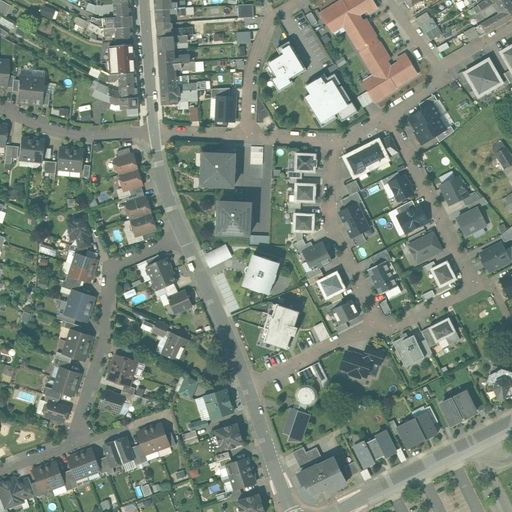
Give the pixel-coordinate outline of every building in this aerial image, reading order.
[(0,0),(0,12),(7,15),(12,4),(0,0)] [(154,0),(155,10),(185,8),(185,1),(176,1),(176,3),(171,4),(171,0),(154,0)] [(389,68),(385,62),(390,59),(379,42),(378,42),(375,37),(376,37),(366,19),(361,22),(357,16),(366,10),(368,13),(378,8),(372,0),(345,0),(344,1),(342,0),(320,14),(326,24),(327,24),(332,32),(344,25),(358,49),(359,48),(361,52),(360,52),(375,76),(363,83),(368,91),(367,92),(374,102),(397,88),(396,87),(417,74),(410,62),(411,62),(406,54),(396,59),(398,63),(389,68)] [(422,0),(412,6),(416,13),(426,7),(422,0)] [(486,0),(474,8),(477,13),(500,0),(486,0)] [(476,14),(475,15),(479,21),(497,10),(499,13),(511,4),(511,3),(509,0),(500,0),(477,13),(476,14)] [(131,3),(114,4),(102,5),(102,14),(109,13),(109,11),(111,11),(114,8),(114,17),(132,16),(131,3)] [(253,4),(238,5),(239,18),(254,17),(253,4)] [(511,4),(499,13),(499,14),(475,28),(474,28),(479,35),(480,37),(511,18),(511,4)] [(42,12),(52,16),(54,10),(44,6),(42,12)] [(185,8),(155,10),(156,22),(172,22),(172,14),(177,14),(177,16),(186,15),(185,10),(185,8)] [(317,22),(311,12),(306,15),(312,25),(317,22)] [(421,25),(431,19),(427,12),(416,19),(421,25)] [(0,22),(11,29),(14,23),(1,16),(0,17),(0,22)] [(132,16),(114,17),(115,24),(112,22),(110,22),(110,20),(103,21),(97,19),(98,27),(101,29),(104,29),(132,27),(132,16)] [(421,25),(420,25),(425,33),(426,33),(437,26),(432,18),(431,19),(421,25)] [(172,22),(156,22),(157,38),(187,36),(187,29),(178,29),(178,32),(173,32),(172,22)] [(97,27),(90,23),(88,29),(95,32),(97,27)] [(17,33),(20,27),(14,24),(11,30),(17,33)] [(431,40),(442,34),(442,33),(437,26),(426,33),(431,40)] [(133,38),(132,27),(104,29),(104,36),(111,36),(111,34),(113,34),(116,31),(116,39),(133,38)] [(474,27),(464,32),(469,40),(479,35),(474,28),(475,28),(474,27)] [(8,33),(0,28),(0,35),(5,38),(8,33)] [(252,31),(238,32),(238,43),(253,42),(252,31)] [(187,36),(157,38),(158,50),(174,49),(173,42),(179,41),(179,43),(188,43),(187,36)] [(280,55),(266,63),(275,76),(272,78),(276,84),(275,85),(279,92),(294,83),(291,79),(307,70),(289,41),(276,49),(280,55)] [(134,45),(109,46),(111,74),(136,72),(134,45)] [(511,45),(510,47),(510,46),(500,52),(510,70),(511,72),(511,45)] [(174,49),(158,50),(159,66),(189,63),(189,56),(180,56),(180,59),(175,60),(174,49)] [(489,59),(464,73),(469,81),(478,98),(503,83),(499,76),(489,59)] [(0,60),(0,86),(6,87),(7,76),(9,62),(0,60)] [(189,63),(159,66),(160,77),(176,76),(175,69),(181,69),(181,70),(190,70),(189,63)] [(108,74),(101,71),(99,79),(109,80),(108,74)] [(463,71),(458,74),(464,84),(469,81),(464,73),(463,71)] [(111,74),(108,74),(109,80),(109,82),(114,82),(114,81),(116,81),(119,78),(120,88),(136,86),(136,72),(111,74)] [(311,94),(304,98),(322,127),(337,118),(335,114),(337,113),(342,122),(358,112),(352,102),(349,104),(348,102),(351,100),(342,86),(339,87),(338,85),(341,83),(335,74),(327,78),(324,73),(316,78),(317,80),(314,82),(313,80),(305,85),(311,94)] [(510,84),(504,73),(499,76),(503,83),(505,86),(510,84)] [(32,78),(19,76),(19,80),(18,92),(17,102),(30,103),(32,78)] [(45,79),(32,78),(30,103),(43,105),(44,93),(45,79)] [(176,80),(160,81),(161,92),(191,90),(191,84),(182,85),(182,87),(177,87),(176,80)] [(109,88),(102,86),(100,92),(107,95),(109,95),(109,88)] [(136,86),(120,88),(120,94),(118,92),(115,91),(109,88),(109,95),(115,98),(137,97),(136,86)] [(212,89),(211,97),(217,98),(218,97),(229,97),(230,88),(212,89)] [(107,95),(100,92),(95,89),(92,95),(98,98),(110,102),(109,95),(107,95)] [(191,90),(161,92),(162,105),(178,104),(178,100),(188,99),(191,99),(191,101),(198,100),(197,90),(196,90),(191,90)] [(419,104),(422,109),(432,103),(433,104),(438,101),(434,95),(419,104)] [(137,97),(115,98),(115,104),(116,105),(119,104),(120,102),(121,110),(127,109),(138,108),(138,97),(137,97)] [(218,97),(217,98),(216,121),(234,122),(236,98),(229,97),(218,97)] [(178,109),(188,109),(188,99),(178,100),(178,104),(178,109)] [(408,118),(416,130),(439,117),(440,116),(433,104),(432,103),(422,109),(408,118)] [(87,112),(81,113),(82,121),(89,119),(87,112)] [(444,126),(439,117),(416,130),(414,131),(422,144),(436,136),(446,130),(446,129),(444,126)] [(446,130),(436,136),(440,142),(454,131),(451,126),(446,129),(446,130)] [(398,153),(390,136),(380,141),(388,157),(398,153)] [(33,139),(21,138),(19,160),(31,161),(33,139)] [(45,140),(33,139),(31,161),(43,162),(45,140)] [(364,146),(373,166),(389,158),(388,157),(380,141),(379,139),(371,143),(370,141),(363,145),(364,146)] [(373,166),(364,146),(343,157),(354,178),(368,171),(367,169),(373,166)] [(72,149),(60,147),(58,169),(70,171),(72,149)] [(511,157),(505,147),(495,153),(505,169),(511,164),(511,157)] [(129,148),(117,152),(119,158),(131,155),(129,148)] [(84,150),(72,149),(70,171),(82,172),(84,150)] [(316,154),(296,153),(295,171),(295,172),(302,172),(315,173),(315,167),(316,167),(317,160),(316,160),(316,154)] [(119,158),(115,160),(116,163),(114,166),(115,170),(119,172),(119,175),(138,169),(133,154),(131,155),(119,158)] [(235,155),(206,154),(205,161),(202,161),(202,178),(204,178),(204,186),(208,186),(233,187),(235,155)] [(511,164),(505,169),(503,170),(511,184),(511,164)] [(138,169),(119,175),(120,178),(118,182),(120,185),(123,187),(124,190),(129,189),(141,185),(142,185),(138,169)] [(398,172),(382,180),(385,185),(389,183),(401,177),(398,172)] [(401,177),(389,183),(398,201),(413,194),(404,176),(401,177)] [(468,195),(458,176),(440,185),(450,205),(462,199),(468,196),(468,195)] [(356,180),(345,186),(350,195),(361,190),(356,180)] [(302,184),(296,184),(295,202),(301,202),(313,202),(315,202),(316,184),(302,184)] [(141,185),(129,189),(131,195),(143,192),(141,185)] [(131,195),(126,197),(128,203),(145,198),(143,192),(131,195)] [(475,192),(468,195),(468,196),(462,199),(465,206),(467,205),(481,199),(475,192)] [(511,193),(501,200),(509,214),(511,211),(511,193)] [(128,203),(126,203),(127,207),(125,211),(126,214),(130,216),(131,220),(151,214),(146,197),(145,198),(128,203)] [(481,199),(467,205),(471,212),(477,208),(488,203),(483,197),(481,199)] [(412,201),(396,209),(400,216),(416,208),(412,201)] [(251,204),(219,202),(218,211),(221,211),(221,218),(218,218),(218,219),(221,219),(221,226),(218,225),(217,234),(249,236),(251,204)] [(345,225),(363,216),(357,204),(339,213),(345,225)] [(400,216),(398,217),(406,233),(427,222),(419,206),(416,208),(400,216)] [(471,212),(457,218),(466,235),(486,225),(477,208),(471,212)] [(151,214),(131,220),(132,223),(130,227),(131,231),(135,232),(136,236),(142,234),(155,230),(156,230),(151,214)] [(300,214),(294,214),(293,232),(296,232),(303,232),(314,232),(314,214),(300,214)] [(351,238),(369,229),(363,216),(345,225),(351,238)] [(81,218),(68,221),(69,229),(69,230),(67,233),(74,237),(75,238),(76,238),(77,242),(89,239),(88,235),(89,235),(86,221),(81,218)] [(511,238),(511,226),(501,236),(504,243),(511,238)] [(155,230),(142,234),(144,240),(157,236),(155,230)] [(433,233),(416,241),(418,244),(410,248),(416,260),(424,256),(425,259),(442,251),(433,233)] [(89,239),(77,242),(79,247),(88,250),(87,246),(90,246),(89,239)] [(298,242),(292,245),(295,250),(298,248),(306,245),(303,239),(302,240),(298,242)] [(306,245),(298,248),(301,254),(303,253),(314,247),(311,242),(306,245)] [(307,261),(324,253),(322,251),(326,249),(325,247),(323,243),(314,247),(303,253),(306,258),(307,261)] [(501,243),(481,253),(490,271),(510,261),(501,243)] [(79,247),(71,245),(68,251),(77,254),(86,257),(88,250),(79,247)] [(225,246),(215,251),(220,262),(231,256),(225,246)] [(375,266),(367,270),(380,295),(398,286),(386,263),(392,260),(386,249),(370,257),(375,266)] [(215,251),(205,256),(210,266),(220,262),(215,251)] [(324,253),(307,261),(312,270),(312,271),(319,267),(331,261),(329,255),(328,253),(324,255),(324,253)] [(86,257),(77,254),(73,265),(93,271),(96,260),(86,257)] [(272,259),(262,256),(262,257),(253,254),(249,266),(248,266),(247,267),(246,267),(246,268),(245,269),(245,270),(245,271),(246,272),(247,273),(242,286),(251,288),(251,289),(261,292),(269,295),(273,283),(274,283),(277,275),(276,274),(280,263),(271,260),(272,259)] [(159,255),(146,261),(148,266),(161,260),(159,255)] [(148,266),(147,267),(152,279),(172,270),(166,258),(161,260),(148,266)] [(434,261),(423,267),(426,272),(431,269),(436,267),(434,261)] [(436,267),(431,269),(440,287),(456,279),(447,261),(436,267)] [(93,271),(73,265),(70,275),(70,276),(83,280),(89,282),(93,271)] [(319,267),(312,271),(312,270),(305,274),(308,279),(322,272),(319,267)] [(172,270),(152,279),(157,291),(164,288),(174,283),(177,282),(172,270)] [(308,279),(308,280),(311,285),(317,282),(317,281),(324,278),(322,272),(308,279)] [(324,278),(317,281),(317,282),(326,299),(330,298),(341,292),(346,290),(337,272),(324,278)] [(511,273),(500,280),(509,297),(511,295),(511,273)] [(83,280),(70,276),(70,275),(67,275),(65,281),(81,286),(83,280)] [(81,286),(65,281),(64,280),(61,286),(73,290),(79,292),(81,286)] [(174,283),(164,288),(166,293),(176,289),(174,283)] [(176,289),(166,293),(169,299),(179,294),(176,289)] [(79,292),(73,290),(72,296),(70,297),(68,302),(90,309),(94,297),(79,292)] [(432,290),(422,295),(424,301),(435,295),(432,290)] [(169,299),(168,299),(174,313),(192,306),(186,291),(179,294),(169,299)] [(341,292),(330,298),(333,303),(343,298),(341,292)] [(341,299),(325,307),(328,312),(332,310),(344,304),(341,299)] [(386,299),(379,303),(385,314),(392,310),(386,299)] [(344,304),(332,310),(333,312),(339,325),(346,322),(355,318),(359,315),(351,300),(344,304)] [(90,309),(68,302),(66,307),(67,309),(66,315),(65,315),(76,318),(86,322),(90,309)] [(301,311),(276,303),(272,315),(269,314),(264,328),(268,330),(264,341),(287,349),(292,335),(295,337),(298,327),(295,327),(301,311)] [(28,321),(31,313),(23,311),(21,319),(28,321)] [(76,318),(65,315),(66,315),(59,312),(57,318),(66,321),(74,324),(76,318)] [(455,326),(450,315),(443,319),(444,320),(449,318),(453,326),(455,326)] [(430,327),(429,328),(436,343),(438,342),(445,338),(456,333),(453,326),(449,318),(444,320),(437,324),(430,327)] [(169,325),(157,320),(155,325),(167,331),(169,325)] [(74,324),(66,321),(64,327),(71,330),(71,329),(80,332),(81,326),(74,324)] [(330,336),(322,322),(314,327),(321,341),(330,336)] [(346,322),(339,325),(335,328),(338,333),(348,327),(346,322)] [(167,331),(155,325),(152,332),(164,338),(167,331)] [(436,343),(429,328),(421,331),(425,339),(429,347),(439,343),(438,342),(436,343)] [(80,332),(71,329),(71,330),(67,342),(88,348),(93,336),(80,332)] [(188,340),(172,333),(162,354),(179,361),(179,360),(182,362),(184,361),(186,356),(185,354),(183,353),(188,340)] [(456,333),(445,338),(449,345),(460,340),(456,333)] [(407,335),(393,342),(405,367),(413,363),(402,341),(408,338),(407,335)] [(408,338),(402,341),(413,363),(416,362),(416,361),(425,357),(418,343),(414,335),(408,338)] [(425,339),(418,343),(425,357),(432,353),(429,347),(425,339)] [(88,348),(67,342),(64,354),(63,354),(72,357),(85,361),(88,348)] [(372,348),(367,346),(363,358),(372,360),(372,361),(380,364),(384,352),(380,351),(372,348)] [(64,354),(57,352),(55,358),(70,363),(72,357),(63,354),(64,354)] [(142,357),(131,352),(128,358),(137,361),(137,362),(140,362),(142,357)] [(353,354),(346,352),(341,368),(351,371),(350,374),(360,378),(361,375),(366,377),(372,361),(372,360),(363,358),(361,357),(353,354)] [(128,358),(116,354),(112,367),(133,374),(137,362),(137,361),(128,358)] [(70,363),(55,358),(53,365),(61,368),(61,367),(68,370),(70,363)] [(327,378),(319,362),(312,366),(317,376),(320,382),(327,378)] [(492,365),(487,383),(484,389),(492,403),(501,406),(504,397),(507,399),(511,396),(511,371),(510,371),(502,369),(492,365)] [(303,383),(317,376),(312,366),(298,373),(303,383)] [(68,370),(61,367),(61,368),(57,378),(77,385),(81,374),(68,370)] [(133,374),(112,367),(108,379),(124,385),(129,386),(133,374)] [(198,381),(187,376),(180,393),(191,398),(198,381)] [(77,385),(57,378),(54,389),(62,392),(73,396),(77,385)] [(135,388),(129,386),(124,385),(122,390),(134,394),(135,388)] [(54,389),(45,386),(43,394),(46,395),(60,399),(62,392),(54,389)] [(298,410),(292,408),(284,433),(290,435),(288,441),(300,441),(310,414),(305,412),(307,405),(309,404),(310,404),(312,403),(313,401),(314,400),(315,399),(315,398),(315,397),(315,396),(315,395),(315,393),(314,392),(314,391),(312,389),(311,388),(309,387),(306,387),(304,387),(302,388),(301,388),(300,389),(299,390),(298,391),(298,392),(297,394),(297,396),(297,398),(298,399),(299,401),(300,403),(298,410)] [(226,389),(205,396),(208,407),(230,401),(226,389)] [(134,394),(122,390),(120,396),(124,397),(123,402),(132,405),(136,394),(134,394)] [(120,396),(104,391),(99,406),(119,413),(123,402),(124,397),(120,396)] [(456,397),(451,400),(451,399),(441,404),(451,425),(461,420),(461,419),(465,417),(466,418),(476,412),(466,391),(455,397),(456,397)] [(60,399),(46,395),(44,401),(49,402),(58,405),(60,399)] [(230,401),(208,407),(212,419),(233,412),(230,401)] [(58,405),(49,402),(48,404),(45,405),(44,411),(45,413),(44,415),(65,422),(69,408),(58,405)] [(438,422),(430,406),(425,408),(427,412),(433,424),(438,422)] [(427,412),(415,418),(425,440),(437,434),(433,424),(427,412)] [(425,440),(415,418),(397,427),(400,433),(408,448),(425,440)] [(206,419),(189,425),(191,432),(195,430),(208,426),(206,419)] [(394,420),(388,423),(395,435),(400,433),(397,427),(394,420)] [(237,423),(215,430),(221,450),(229,447),(230,449),(236,447),(236,445),(243,443),(237,423)] [(165,434),(162,424),(149,428),(157,449),(169,445),(170,445),(165,434)] [(346,426),(340,429),(342,434),(348,431),(346,426)] [(149,428),(137,433),(141,444),(145,454),(157,449),(149,428)] [(191,432),(182,435),(184,440),(197,436),(195,430),(191,432)] [(395,450),(386,431),(376,435),(377,437),(386,455),(387,456),(396,452),(395,450)] [(171,432),(165,434),(170,445),(169,445),(170,447),(176,445),(171,432)] [(197,436),(184,440),(186,446),(199,442),(197,436)] [(126,437),(115,441),(123,463),(133,459),(134,459),(130,448),(126,437)] [(386,455),(377,437),(370,440),(379,458),(386,455)] [(379,458),(370,440),(365,443),(373,461),(379,458)] [(115,441),(104,445),(108,456),(112,467),(123,463),(115,441)] [(365,443),(364,441),(354,446),(365,467),(374,463),(373,461),(365,443)] [(141,444),(136,446),(142,463),(148,461),(145,454),(141,444)] [(136,446),(130,448),(134,459),(133,459),(136,465),(142,463),(136,446)] [(303,447),(292,452),(295,458),(306,452),(303,447)] [(316,447),(306,452),(309,457),(319,452),(316,447)] [(407,460),(401,447),(395,450),(396,452),(401,463),(407,460)] [(96,460),(92,449),(80,454),(88,475),(100,470),(96,460)] [(228,451),(215,456),(217,461),(219,461),(230,457),(228,451)] [(306,452),(295,458),(298,463),(309,457),(306,452)] [(319,452),(309,457),(311,463),(322,457),(319,452)] [(88,475),(80,454),(68,458),(72,469),(76,479),(88,475)] [(108,456),(102,458),(107,472),(108,475),(115,473),(112,467),(108,456)] [(230,457),(219,461),(220,467),(227,465),(227,464),(232,463),(230,457)] [(311,463),(309,457),(298,463),(300,468),(311,463)] [(102,458),(96,460),(100,470),(101,474),(107,472),(102,458)] [(232,463),(227,464),(227,465),(220,467),(222,472),(221,473),(223,479),(231,477),(252,470),(248,458),(232,463)] [(317,466),(326,487),(329,492),(346,483),(333,458),(317,466)] [(355,461),(350,464),(355,474),(360,472),(355,461)] [(57,463),(44,467),(52,488),(64,483),(61,474),(57,463)] [(355,474),(350,464),(344,466),(349,477),(355,474)] [(326,487),(317,466),(317,465),(299,474),(303,483),(307,481),(313,494),(326,487)] [(44,467),(32,472),(36,482),(40,492),(52,488),(44,467)] [(367,468),(360,472),(365,481),(371,477),(367,468)] [(76,479),(72,469),(66,472),(73,489),(79,487),(76,479)] [(252,470),(231,477),(235,489),(240,488),(256,483),(252,470)] [(73,489),(66,472),(61,474),(64,483),(67,491),(73,489)] [(28,478),(19,481),(25,498),(34,495),(30,484),(28,478)] [(14,479),(0,483),(0,494),(5,508),(10,506),(14,508),(16,504),(22,501),(21,500),(25,498),(19,481),(15,483),(14,479)] [(36,482),(30,484),(34,495),(35,497),(41,495),(40,492),(36,482)] [(148,484),(141,487),(145,495),(152,492),(148,484)] [(235,489),(224,492),(226,498),(242,493),(240,488),(235,489)] [(264,511),(259,494),(237,501),(240,511),(264,511)]
